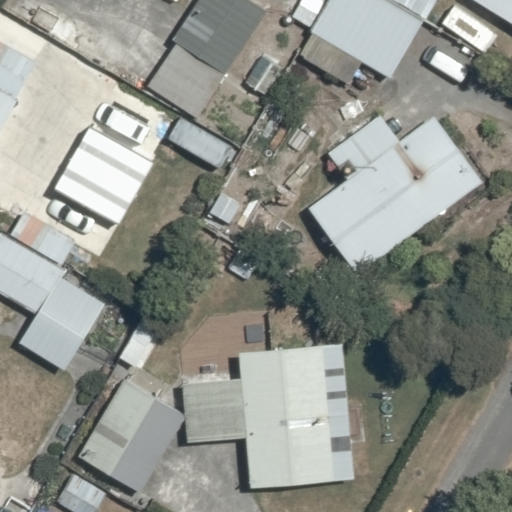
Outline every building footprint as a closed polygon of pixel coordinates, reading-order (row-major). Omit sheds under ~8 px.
[(61,48),(76,20),(39,0),(17,0),(7,18),(61,48)] [(254,0),(198,0),(174,37),(227,72),(268,9),(254,0)] [(332,0),(315,31),(392,75),(425,18),(392,0),(332,0)] [(511,0),(479,0),(511,19),(511,0)] [(76,20),(61,48),(150,97),(174,53),(84,4),(76,20)] [(0,128),(39,60),(0,38),(0,128)] [(120,91),(102,123),(157,154),(175,122),(120,91)] [(350,156),(360,169),(309,207),(359,273),(483,180),(433,114),(399,140),(380,114),(329,152),(339,164),(350,156)] [(90,126),(57,185),(120,221),(154,163),(90,126)] [(0,232),(0,286),(40,311),(21,342),(64,368),(105,301),(62,275),(67,267),(3,229),(0,232)] [(161,325),(134,312),(112,355),(139,368),(161,325)] [(248,434),(252,484),(354,476),(342,342),(241,350),(243,372),(185,376),(191,439),(248,434)] [(124,379),(80,454),(143,491),(188,416),(124,379)] [(60,500),(80,511),(94,511),(105,493),(74,476),(60,500)]
